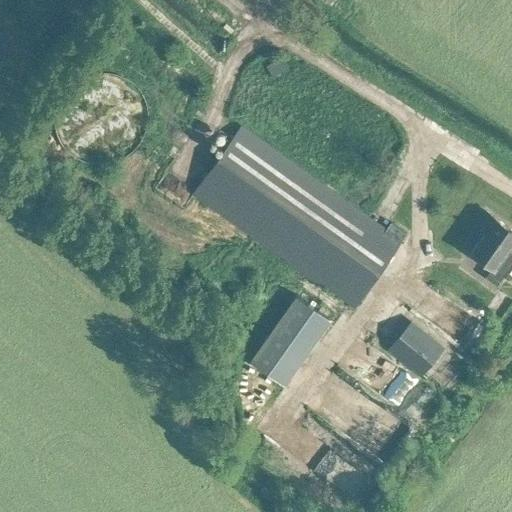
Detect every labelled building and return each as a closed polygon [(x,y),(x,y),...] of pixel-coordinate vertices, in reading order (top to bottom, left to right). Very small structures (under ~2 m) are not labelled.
[(35,49),(19,34),(0,54),(0,70),(9,78),(35,49)] [(273,78),(288,70),(280,56),(265,64),(273,78)] [(149,89),(79,69),(68,108),(74,110),(69,130),(85,134),(84,138),(101,143),(99,150),(115,155),(119,141),(132,145),(149,89)] [(385,229),(246,130),(240,126),(194,191),(353,305),(405,233),(389,222),(385,229)] [(497,284),(511,262),(511,248),(510,248),(511,244),(511,225),(488,208),(476,225),(484,231),(469,251),(492,268),(486,276),(497,284)] [(309,299),(286,331),(318,355),(342,322),(309,299)] [(420,374),(444,346),(411,317),(387,346),(420,374)] [(359,338),(345,355),(388,390),(402,372),(359,338)] [(511,492),(511,491),(511,470),(506,466),(496,479),(511,492)]
